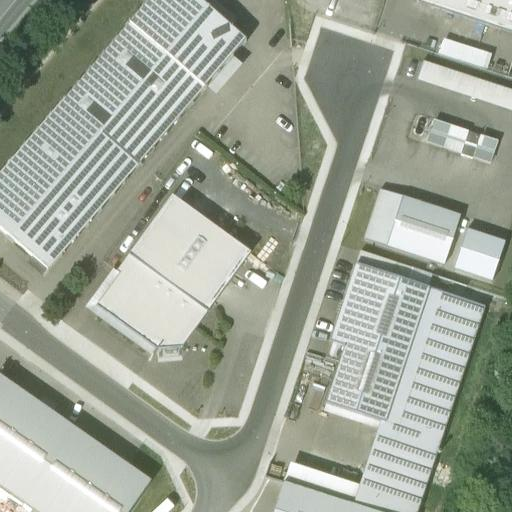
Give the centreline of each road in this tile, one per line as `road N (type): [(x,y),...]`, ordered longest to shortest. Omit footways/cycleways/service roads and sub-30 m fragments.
road 1 (residential): [(350,77),(345,160),(261,431),(231,480)]
road 2 (residential): [(231,480),(0,310)]
